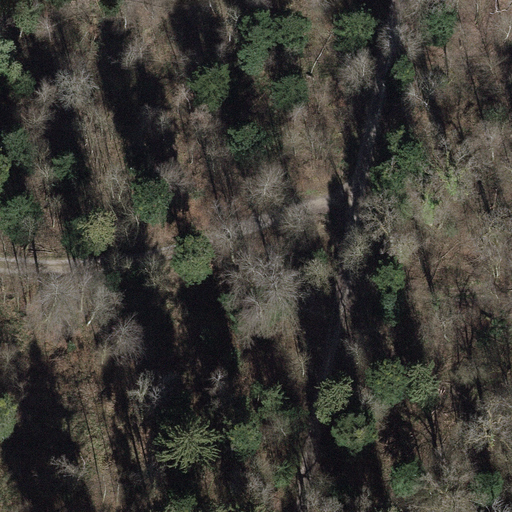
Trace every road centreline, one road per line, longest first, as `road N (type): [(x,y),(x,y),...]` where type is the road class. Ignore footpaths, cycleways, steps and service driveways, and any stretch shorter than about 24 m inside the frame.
road 1 (track): [(354,205),(326,204),(122,262),(0,262)]
road 2 (track): [(354,205),(302,511)]
road 3 (track): [(398,0),(354,205)]
